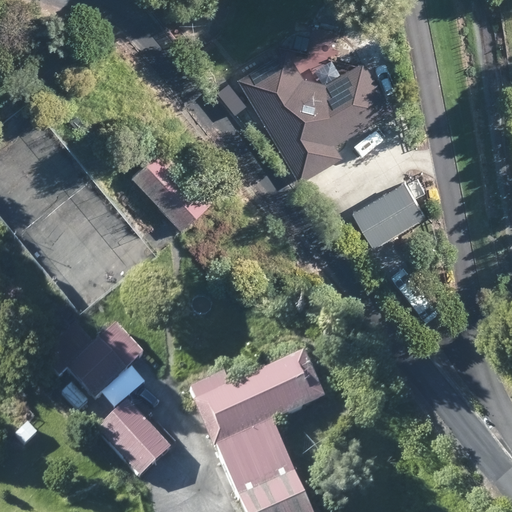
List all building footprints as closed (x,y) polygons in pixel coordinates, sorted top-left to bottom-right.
[(367,61),(361,64),(330,83),(304,76),(290,50),(242,78),(286,155),(301,182),(344,158),(337,145),(395,111),(367,61)] [(182,229),(184,231),(216,200),(166,146),(133,177),(140,184),(182,229)] [(433,218),(413,183),(357,215),(377,250),(433,218)] [(191,240),(211,260),(223,249),(201,225),(189,237),(191,240)] [(142,358),(146,355),(116,324),(94,345),(75,324),(39,359),(60,381),(69,372),(97,402),(142,358)] [(312,511),(275,424),(328,402),(308,354),(232,386),(227,375),(192,390),(198,403),(194,404),(214,450),(218,448),(245,511),(312,511)] [(0,375),(0,381),(14,397),(24,387),(7,370),(0,375)] [(63,396),(81,413),(90,403),(73,386),(63,396)] [(99,434),(137,474),(168,445),(129,405),(99,434)] [(26,447),(39,435),(29,425),(16,437),(26,447)]
